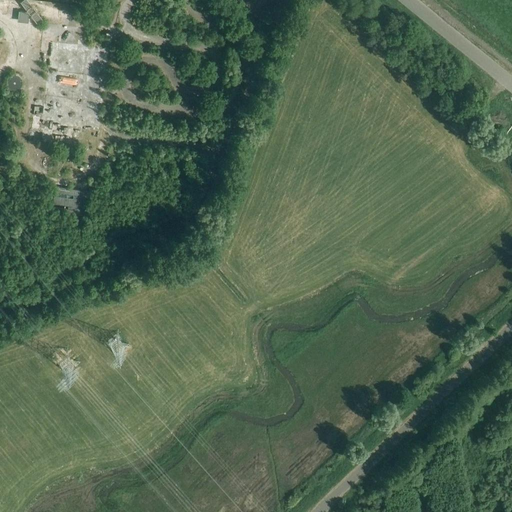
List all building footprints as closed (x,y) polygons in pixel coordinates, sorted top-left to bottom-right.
[(19,21),(28,22),(29,17),(35,12),(31,7),(24,12),(20,12),(19,21)] [(18,75),(12,74),(7,78),(6,84),(10,90),(16,89),(21,86),(22,80),(18,75)] [(165,110),(185,110),(185,97),(164,98),(165,110)] [(70,143),(72,136),(55,131),(53,137),(70,143)] [(52,152),(43,160),(51,169),(60,162),(52,152)] [(56,189),(53,213),(90,217),(92,193),(56,189)]
